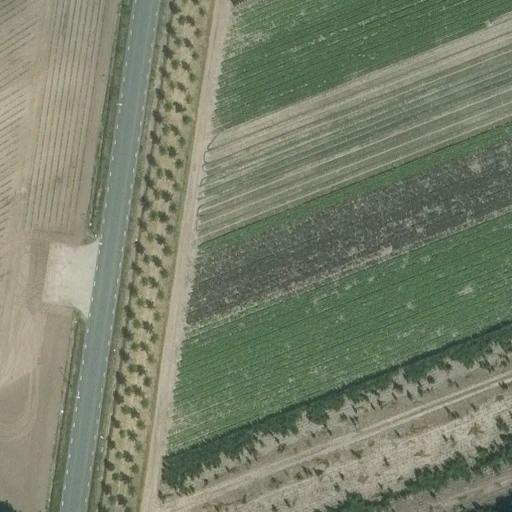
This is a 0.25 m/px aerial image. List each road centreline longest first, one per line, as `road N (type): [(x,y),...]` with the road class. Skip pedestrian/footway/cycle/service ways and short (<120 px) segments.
road 1 (secondary): [(147,0),(74,511)]
road 2 (track): [(126,511),(199,0)]
